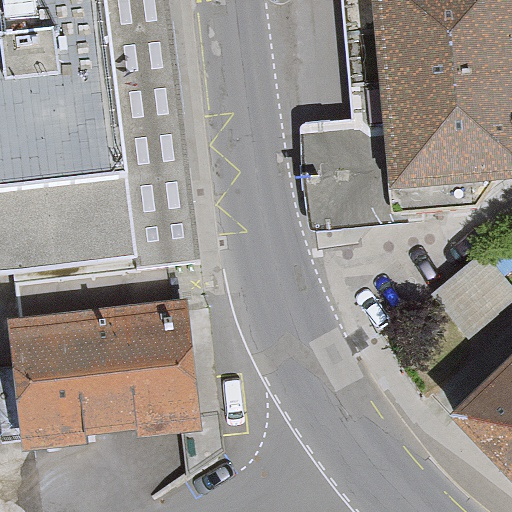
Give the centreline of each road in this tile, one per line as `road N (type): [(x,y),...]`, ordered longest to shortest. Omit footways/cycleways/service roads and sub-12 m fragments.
road 1 (secondary): [(351,446),(272,308),(250,215),(229,0)]
road 2 (residential): [(351,446),(205,511)]
